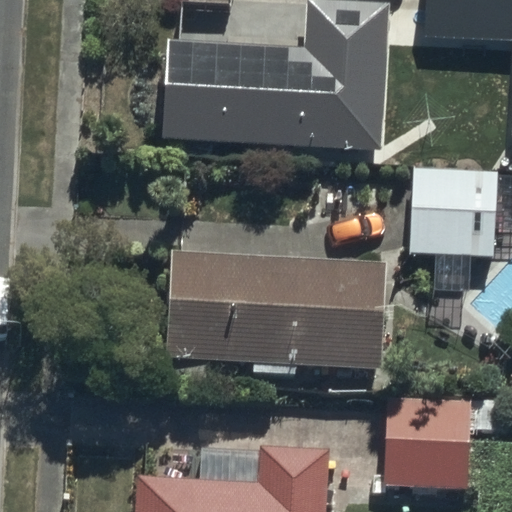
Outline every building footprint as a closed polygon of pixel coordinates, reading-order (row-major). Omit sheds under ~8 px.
[(511,0),(423,0),(421,53),(511,57),(511,93),(509,156),(511,155),(511,0)] [(307,69),(165,63),(161,155),(383,165),(389,20),(310,16),(307,69)] [(497,183),(411,180),(408,268),(494,271),(497,183)] [(386,262),(170,249),(163,356),(380,369),(386,262)] [(384,504),(468,505),(470,411),(386,409),(384,504)] [(326,511),(328,469),(194,468),(193,500),(133,498),(132,511),(326,511)]
